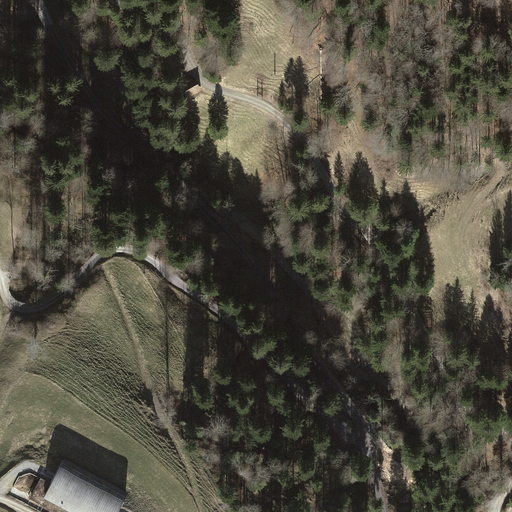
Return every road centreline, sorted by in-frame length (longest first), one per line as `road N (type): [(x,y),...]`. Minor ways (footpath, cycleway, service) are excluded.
road 1 (track): [(383,511),(365,428),(258,267),(162,164),(98,111),(36,0)]
road 2 (track): [(114,0),(176,37),(211,86),(274,112),(299,137),(342,209),(371,231),(467,409),(498,432),(511,430)]
road 3 (track): [(0,275),(9,301),(28,309),(61,297),(102,254),(149,259),(349,438),(369,445)]
